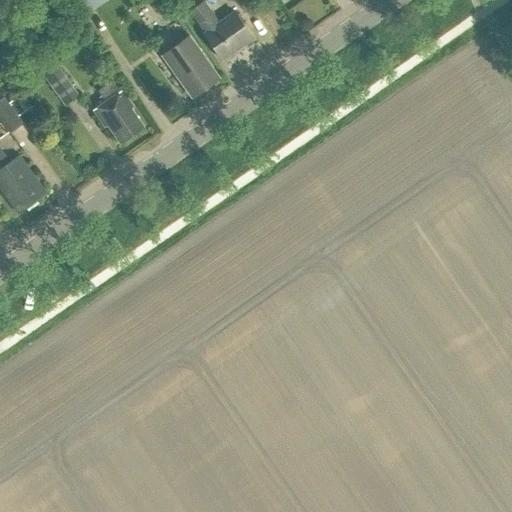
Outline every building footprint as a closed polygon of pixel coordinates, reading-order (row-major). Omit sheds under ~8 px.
[(73,0),(83,15),(105,0),(73,0)] [(190,11),(205,33),(203,34),(222,60),(252,39),(234,12),(218,23),(203,1),(190,11)] [(162,54),(192,97),(219,79),(188,36),(162,54)] [(45,76),(65,105),(80,94),(60,66),(45,76)] [(107,124),(120,143),(143,127),(130,109),(133,107),(121,90),(121,91),(113,80),(98,91),(105,101),(93,110),(105,126),(107,124)] [(0,96),(0,121),(7,132),(21,122),(16,115),(31,104),(21,91),(7,101),(2,95),(0,96)] [(0,188),(18,213),(39,198),(34,193),(42,187),(19,155),(10,162),(0,148),(0,188)]
